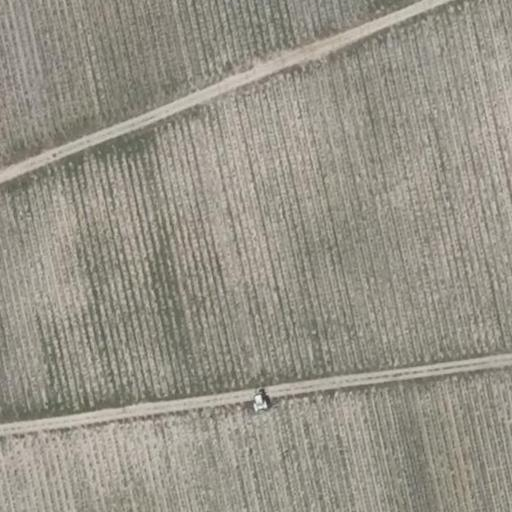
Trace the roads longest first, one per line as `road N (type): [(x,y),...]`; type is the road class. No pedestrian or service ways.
road 1 (track): [(0,434),(511,360)]
road 2 (track): [(0,179),(438,0)]
